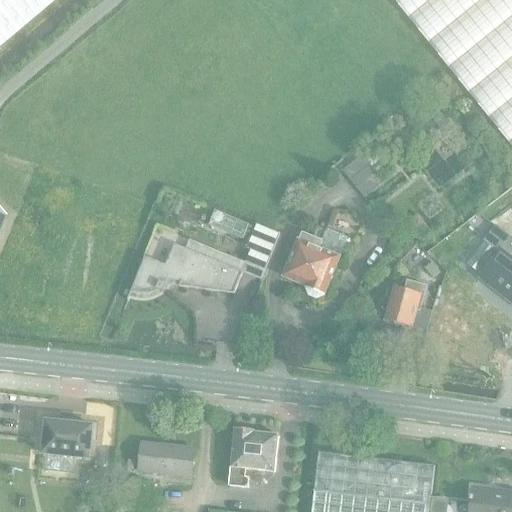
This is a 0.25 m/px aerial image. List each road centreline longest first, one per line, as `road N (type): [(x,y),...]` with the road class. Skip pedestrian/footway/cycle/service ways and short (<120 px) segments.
road 1 (secondary): [(511,417),(0,356)]
road 2 (unclassified): [(0,94),(113,0)]
